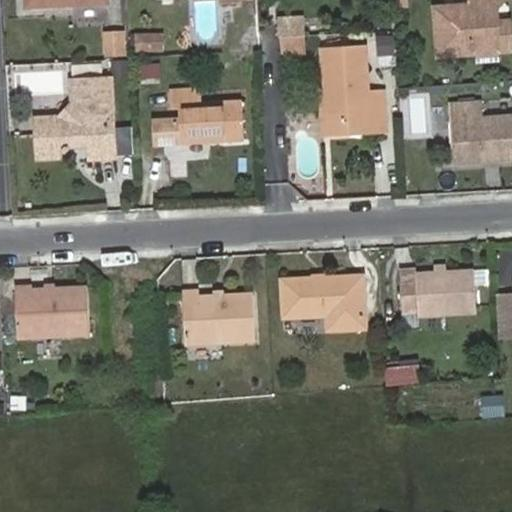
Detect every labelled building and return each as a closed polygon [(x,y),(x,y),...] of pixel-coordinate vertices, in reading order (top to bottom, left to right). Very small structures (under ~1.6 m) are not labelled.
[(497,4),(502,3),(501,0),(471,0),(472,5),(435,8),(439,56),(511,50),(511,43),(511,35),(500,36),(497,4)] [(391,7),(374,8),(375,28),(392,27),(391,7)] [(282,27),(282,37),(302,36),(304,36),(304,26),(282,27)] [(107,34),(108,55),(126,54),(125,33),(107,34)] [(136,51),(165,51),(165,33),(136,33),(136,51)] [(303,46),(302,36),(282,37),(283,47),(303,46)] [(394,60),(392,36),(378,37),(380,61),(394,60)] [(323,91),(325,124),(365,122),(366,132),(386,130),(383,92),(367,93),(365,48),(325,50),(328,90),(323,91)] [(162,82),(163,64),(141,63),(140,81),(162,82)] [(36,119),(38,158),(61,157),(61,146),(89,145),(90,159),(116,157),(112,79),(72,82),(74,104),(61,118),(36,119)] [(153,122),(154,143),(245,139),(243,103),(225,104),(226,109),(203,110),(202,90),(170,92),(171,107),(183,107),(184,120),(153,122)] [(511,116),(484,119),(483,103),(450,105),(454,165),(511,160),(511,116)] [(365,122),(325,124),(326,134),(366,132),(365,122)] [(420,316),(478,313),(475,270),(418,273),(418,268),(401,269),(404,312),(420,311),(420,316)] [(328,315),(329,330),(367,328),(364,276),(283,281),(285,317),(328,315)] [(16,291),(18,338),(91,335),(89,287),(16,291)] [(184,292),(187,344),(257,340),(254,294),(200,297),(200,291),(184,292)] [(511,335),(511,292),(499,293),(500,336),(511,335)] [(391,368),(393,385),(422,382),(420,365),(391,368)] [(478,382),(411,380),(410,414),(477,415),(478,382)] [(485,420),(509,416),(506,394),(481,397),(485,420)]
